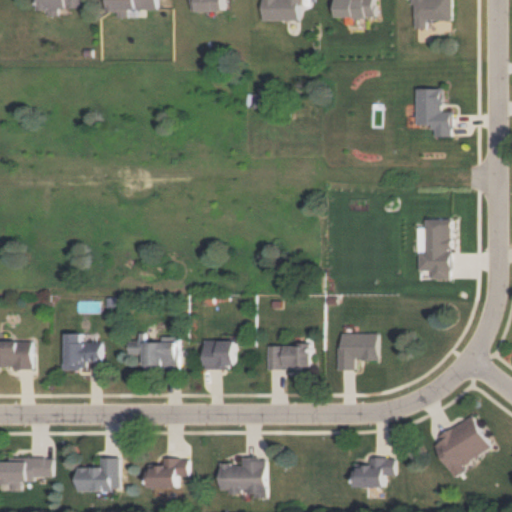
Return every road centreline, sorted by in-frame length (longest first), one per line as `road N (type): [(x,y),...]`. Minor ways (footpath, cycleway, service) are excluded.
road 1 (residential): [(285,411),(419,408),(473,363),(499,313),(498,0)]
road 2 (residential): [(0,170),(497,179)]
road 3 (residential): [(0,414),(285,411)]
